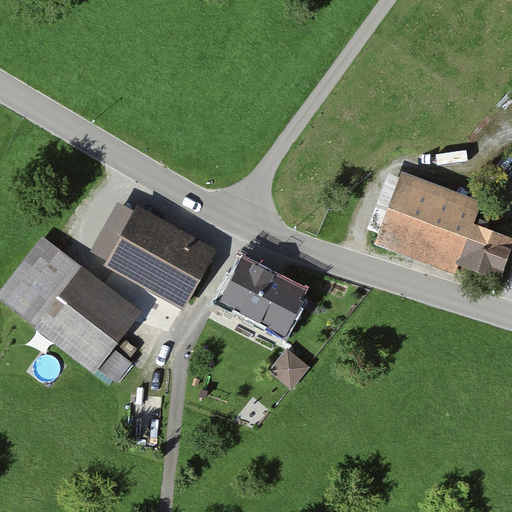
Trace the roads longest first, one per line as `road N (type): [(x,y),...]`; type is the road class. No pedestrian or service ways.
road 1 (track): [(246,227),(185,346),(164,511)]
road 2 (tertiary): [(246,227),(0,86)]
road 3 (tertiary): [(511,316),(246,227)]
road 4 (residential): [(246,227),(402,0)]
